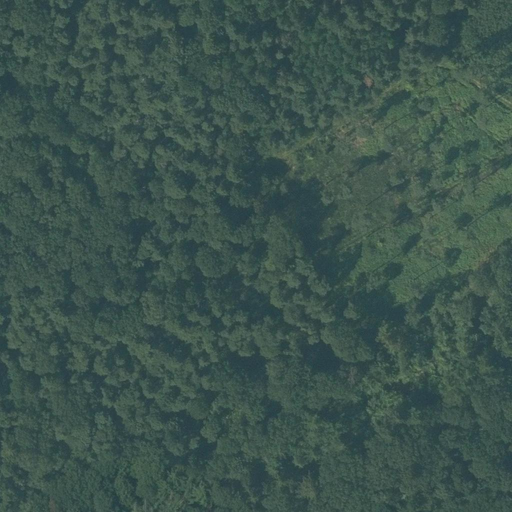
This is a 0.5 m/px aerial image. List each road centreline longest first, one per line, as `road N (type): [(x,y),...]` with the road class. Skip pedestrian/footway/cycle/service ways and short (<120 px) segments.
road 1 (track): [(511,110),(424,62),(246,173),(180,237),(118,261),(0,280)]
road 2 (track): [(511,151),(0,427)]
road 3 (track): [(246,173),(242,123),(230,97),(148,0)]
